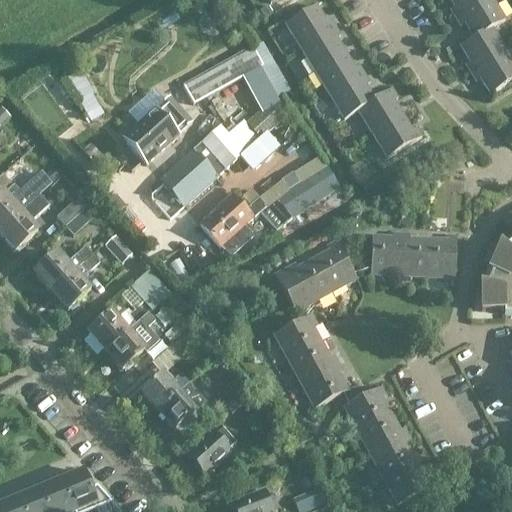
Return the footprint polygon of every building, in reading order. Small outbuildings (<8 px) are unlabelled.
[(447,0),(455,11),(451,13),(456,22),(491,0),(447,0)] [(474,42),(492,33),(506,24),(491,0),(456,22),(461,30),(465,28),(474,42)] [(268,10),(260,15),(265,23),(274,18),(268,10)] [(300,53),(335,31),(330,23),(326,25),(316,10),(285,29),(300,53)] [(314,77),(346,57),(336,42),(341,40),(335,31),(300,53),(314,77)] [(471,77),(506,56),(492,33),(474,42),(461,51),(470,66),(466,69),(471,77)] [(194,108),(263,70),(254,53),(184,92),(194,108)] [(511,85),(511,65),(506,56),(471,77),(476,86),(481,83),(490,99),(511,85)] [(346,57),(314,77),(329,100),(364,78),(359,70),(355,72),(346,57)] [(81,75),(67,83),(85,115),(98,107),(93,98),(94,97),(82,75),(81,75)] [(343,124),(358,115),(374,104),(366,89),(369,87),(364,78),(329,100),(343,124)] [(372,139),(403,119),(394,104),(398,102),(392,93),(374,104),(358,115),(372,139)] [(193,127),(170,102),(157,113),(123,142),(147,169),(181,140),(180,139),(193,127)] [(185,211),(287,120),(273,104),(247,128),(244,126),(229,140),(220,131),(161,184),(185,211)] [(0,129),(10,121),(1,112),(0,113),(0,129)] [(412,134),(403,119),(372,139),(387,163),(422,141),(417,132),(412,134)] [(254,222),(261,216),(278,235),(293,222),(294,222),(340,192),(326,170),(277,201),(266,211),(259,202),(246,214),(233,199),(218,212),(219,214),(200,230),(220,252),(221,251),(231,262),(254,242),(245,232),(255,223),(254,222)] [(53,172),(47,178),(54,186),(61,180),(53,172)] [(0,236),(40,200),(52,188),(42,176),(20,196),(14,189),(13,190),(7,182),(0,187),(0,236)] [(47,208),(40,200),(0,236),(0,239),(15,257),(40,235),(30,224),(47,208)] [(65,231),(83,215),(75,206),(57,222),(65,231)] [(74,240),(92,224),(83,215),(66,232),(74,240)] [(398,281),(400,238),(392,237),(392,242),(372,241),(370,279),(398,281)] [(400,238),(398,281),(426,282),(428,244),(410,243),(410,238),(400,238)] [(428,244),(426,282),(454,283),(457,241),(447,240),(447,245),(428,244)] [(115,241),(105,250),(122,268),(132,259),(115,241)] [(330,255),(307,267),(325,301),(355,284),(335,247),(328,251),(330,255)] [(500,250),(489,273),(494,276),(511,282),(511,248),(505,254),(500,250)] [(34,278),(51,297),(93,259),(85,251),(68,266),(58,255),(34,278)] [(93,259),(51,297),(68,316),(91,295),(82,284),(100,267),(93,259)] [(325,301),(307,267),(297,273),(295,269),(275,280),(295,317),(325,301)] [(88,337),(105,356),(150,312),(152,315),(171,298),(150,275),(131,292),(144,306),(132,317),(129,314),(118,324),(111,316),(111,317),(105,311),(92,323),(98,328),(88,337)] [(487,292),(481,291),(482,315),(505,314),(505,319),(511,318),(511,282),(494,276),(487,292)] [(233,323),(247,315),(239,299),(225,307),(233,323)] [(150,312),(105,356),(122,376),(146,353),(137,343),(154,327),(147,319),(152,315),(150,312)] [(287,364),(321,346),(312,330),(316,328),(311,319),(274,339),(287,364)] [(173,349),(191,332),(182,323),(164,340),(173,349)] [(191,332),(173,349),(182,358),(200,342),(191,332)] [(301,389),(338,368),(334,360),(330,362),(321,346),(287,364),(301,389)] [(142,397),(158,416),(189,388),(181,379),(173,385),(166,377),(182,363),(171,351),(152,368),(161,379),(142,397)] [(338,368),(301,389),(314,413),(348,395),(339,379),(343,376),(338,368)] [(236,383),(216,401),(225,410),(245,393),(236,383)] [(189,388),(158,416),(175,434),(176,432),(185,442),(205,425),(196,415),(206,406),(189,388)] [(358,437),(391,418),(382,402),(386,399),(381,391),(344,412),(358,437)] [(247,392),(226,411),(233,418),(254,399),(247,392)] [(400,435),(391,418),(358,437),(371,461),(408,440),(404,432),(400,435)] [(213,436),(187,460),(205,480),(231,457),(229,454),(236,448),(223,433),(216,439),(213,436)] [(408,440),(371,461),(384,485),(418,467),(409,450),(413,448),(408,440)] [(418,467),(384,485),(398,509),(435,489),(430,481),(426,483),(418,467)] [(72,511),(98,511),(112,507),(97,491),(91,493),(84,475),(61,484),(72,511)] [(309,476),(299,480),(304,493),(314,489),(309,476)] [(41,493),(49,511),(72,511),(61,484),(41,493)] [(20,501),(24,511),(49,511),(41,493),(20,501)] [(234,511),(271,511),(264,494),(232,507),(234,511)] [(316,511),(328,507),(325,500),(298,511),(297,511),(316,511)] [(0,509),(0,511),(24,511),(20,501),(0,509)]
